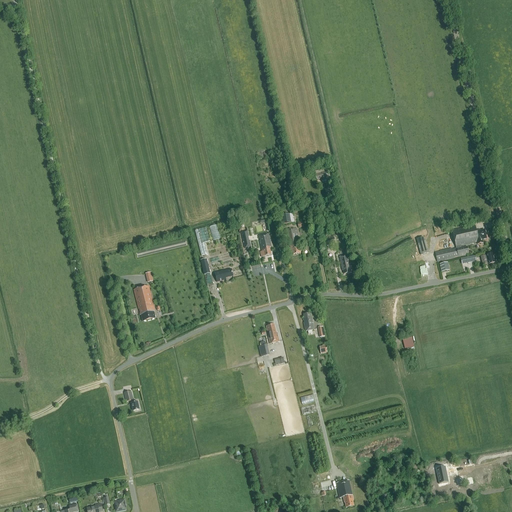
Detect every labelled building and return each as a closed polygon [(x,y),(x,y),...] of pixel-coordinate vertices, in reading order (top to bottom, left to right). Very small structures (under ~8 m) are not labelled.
[(280,225),(294,223),(293,214),(279,217),(280,225)] [(211,226),(213,240),(221,239),(219,225),(211,226)] [(461,248),(461,246),(477,242),(478,245),(483,244),(482,240),(487,239),(486,234),(486,233),(486,232),(485,231),(485,230),(480,231),(480,230),(476,231),(475,226),(452,231),(456,249),(452,250),(452,249),(435,253),(437,262),(454,259),(454,258),(458,257),(466,255),(466,254),(469,254),(467,247),(464,248),(464,247),(461,248)] [(209,241),(205,228),(194,231),(201,256),(206,254),(203,243),(209,241)] [(293,255),(301,253),(300,248),(299,248),(299,245),(300,245),(297,229),(286,231),(289,247),(291,247),(291,250),(289,250),(290,254),(293,253),(293,255)] [(241,232),(243,242),(244,242),(244,243),(243,243),(244,248),(245,248),(250,247),(251,247),(250,242),(249,242),(248,236),(249,236),(248,231),(241,232)] [(269,247),(271,247),(268,234),(258,236),(258,238),(260,237),(260,240),(259,241),(261,250),(262,250),(262,251),(260,252),(262,257),(271,255),(269,247)] [(330,238),(329,236),(323,238),(326,246),(336,243),(334,237),(330,238)] [(429,253),(426,241),(417,243),(421,255),(429,253)] [(495,263),(495,262),(495,261),(494,261),(493,254),(481,257),(483,265),(487,264),(487,263),(489,263),(489,265),(495,263)] [(351,273),(349,261),(347,255),(339,257),(342,271),(343,271),(344,274),(351,273)] [(201,261),(204,275),(210,274),(206,259),(201,261)] [(441,273),(449,271),(448,263),(440,265),(441,273)] [(226,278),(233,276),(231,269),(225,271),(224,270),(214,273),(217,282),(226,280),(226,278)] [(153,272),(147,273),(150,283),(156,281),(153,272)] [(209,284),(214,283),(212,274),(206,275),(209,284)] [(155,319),(154,313),(155,312),(154,310),(155,310),(149,286),(133,290),(138,309),(139,309),(140,314),(139,314),(140,316),(141,316),(143,322),(155,319)] [(303,319),(305,332),(314,330),(311,314),(303,315),(304,318),(303,319)] [(276,333),(274,325),(266,327),(269,337),(268,337),(270,344),(279,342),(277,333),(276,333)] [(416,347),(414,337),(404,339),(407,349),(416,347)] [(261,358),(269,356),(266,346),(259,347),(261,358)] [(133,411),(139,410),(137,402),(133,403),(133,401),(131,392),(124,393),(126,402),(131,401),(132,404),(131,404),(133,411)] [(436,469),(439,484),(449,482),(445,467),(436,469)] [(475,473),(459,475),(460,485),(476,483),(475,473)] [(344,503),(345,503),(346,508),(354,506),(353,501),(354,501),(349,481),(336,484),(340,499),(343,498),(344,503)] [(124,505),(126,505),(125,499),(119,501),(120,502),(115,503),(117,511),(125,510),(124,505)]
